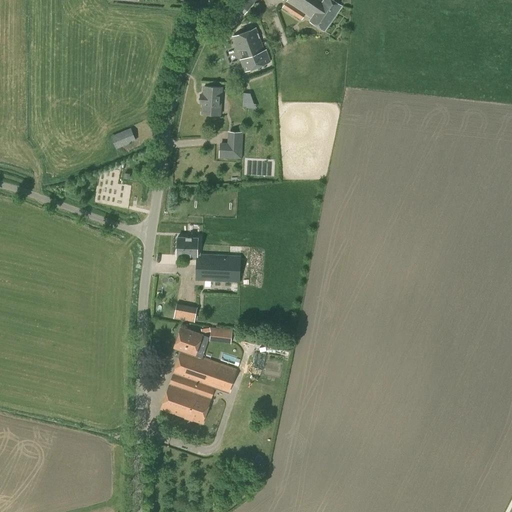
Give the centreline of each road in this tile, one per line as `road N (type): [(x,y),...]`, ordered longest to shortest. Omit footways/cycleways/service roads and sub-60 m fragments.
road 1 (unclassified): [(134,511),(150,237)]
road 2 (unclassified): [(150,237),(174,83),(204,0)]
road 3 (unclassified): [(0,176),(150,237)]
